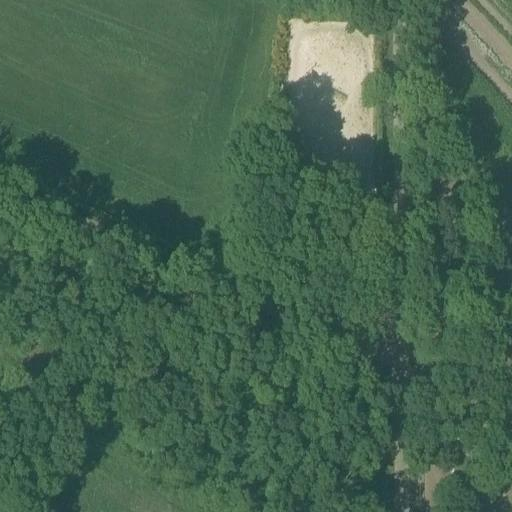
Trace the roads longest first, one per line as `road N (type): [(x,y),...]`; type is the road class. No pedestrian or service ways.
road 1 (unclassified): [(404,511),(425,332),(418,0)]
road 2 (track): [(0,179),(425,332)]
